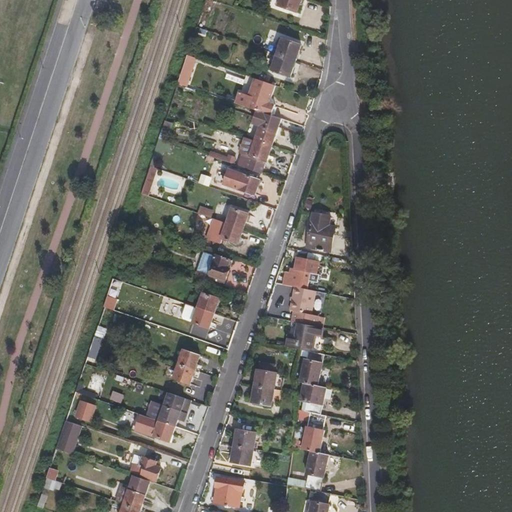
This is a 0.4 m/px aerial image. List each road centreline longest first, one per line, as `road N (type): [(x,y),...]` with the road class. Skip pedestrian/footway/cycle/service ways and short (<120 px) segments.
road 1 (residential): [(328,114),(314,128),(184,511)]
road 2 (residential): [(345,118),(356,138),(377,511)]
road 3 (residential): [(0,267),(87,0)]
